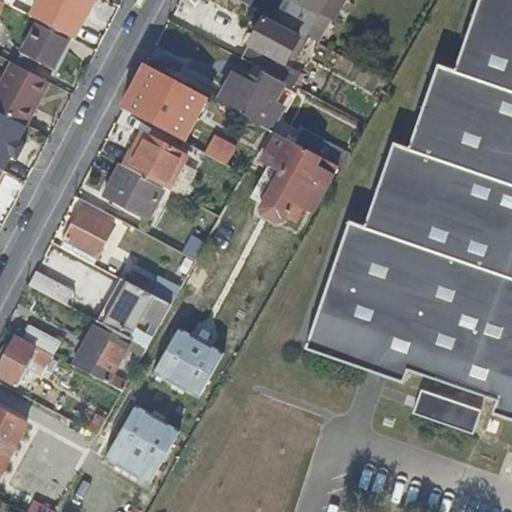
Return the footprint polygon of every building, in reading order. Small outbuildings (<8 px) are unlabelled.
[(40,0),(30,20),(38,24),(69,40),(72,42),(93,0),(40,0)] [(253,0),(228,0),(249,10),(253,0)] [(292,0),(283,0),(272,23),(317,46),(342,0),(299,0),(298,3),(292,0)] [(511,0),(477,0),(454,71),(437,65),(408,148),(393,143),(364,227),(349,222),(305,350),(403,384),(408,371),(496,401),(491,414),(511,421),(511,0)] [(261,22),(240,61),(294,88),(301,75),(281,65),(294,39),(261,22)] [(69,40),(38,24),(21,58),(52,74),(69,40)] [(49,86),(10,66),(0,86),(0,116),(25,130),(26,130),(49,86)] [(184,145),(206,101),(145,68),(122,112),(184,145)] [(234,74),(217,106),(270,134),(282,110),(273,105),(280,91),(260,80),(257,87),(234,74)] [(25,130),(0,116),(0,173),(3,175),(11,159),(16,162),(23,148),(18,145),(25,130)] [(302,134),(295,147),(317,159),(324,146),(302,134)] [(295,147),(274,136),(261,161),(267,164),(274,168),(280,171),(268,194),(260,209),(257,214),(280,226),(293,203),(313,213),(336,169),(317,159),(295,147)] [(142,137),(125,170),(162,190),(169,194),(180,173),(187,160),(142,137)] [(214,140),(205,156),(227,168),(235,152),(214,140)] [(324,146),(317,159),(336,169),(340,171),(347,158),(324,146)] [(262,191),(274,168),(267,164),(248,203),(260,209),(268,194),(262,191)] [(125,170),(120,168),(105,197),(149,221),(156,207),(153,205),(162,190),(125,170)] [(274,168),(262,191),(268,194),(280,171),(274,168)] [(180,173),(169,194),(179,199),(190,179),(180,173)] [(81,210),(61,249),(93,266),(114,227),(81,210)] [(131,272),(125,283),(162,302),(167,291),(131,272)] [(36,276),(30,289),(67,308),(73,296),(36,276)] [(112,294),(115,307),(104,328),(130,342),(143,319),(156,326),(148,340),(141,337),(137,346),(147,352),(172,308),(162,302),(125,283),(120,280),(112,294)] [(230,335),(244,342),(269,298),(257,291),(230,335)] [(104,328),(97,324),(73,369),(122,395),(127,387),(110,378),(125,351),(142,361),(147,352),(137,346),(130,342),(104,328)] [(30,329),(23,342),(52,357),(56,360),(63,347),(30,329)] [(221,353),(179,330),(156,375),(198,399),(221,353)] [(23,342),(18,339),(11,351),(6,348),(0,359),(0,362),(4,365),(0,373),(0,378),(15,386),(29,360),(45,369),(52,357),(23,342)] [(481,411),(421,390),(413,414),(473,435),(481,411)] [(178,431),(136,407),(107,459),(150,482),(178,431)] [(0,412),(0,443),(14,451),(27,427),(0,412)] [(88,434),(98,439),(107,423),(97,417),(88,434)] [(14,451),(0,443),(0,478),(15,452),(14,451)]
